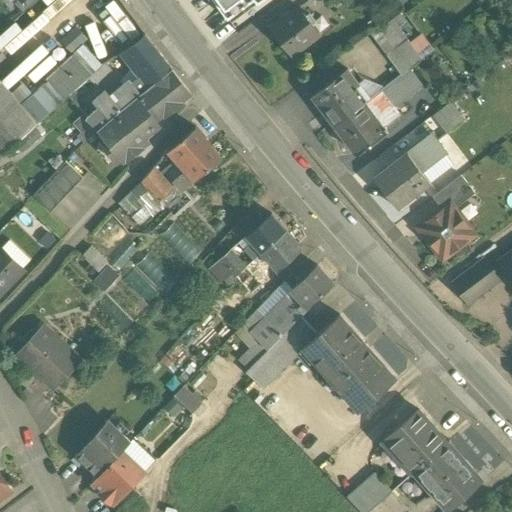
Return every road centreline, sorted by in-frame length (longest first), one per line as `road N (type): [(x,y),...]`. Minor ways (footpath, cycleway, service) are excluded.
road 1 (residential): [(216,78),(511,410)]
road 2 (residential): [(0,315),(216,78)]
road 3 (residential): [(0,400),(55,511)]
